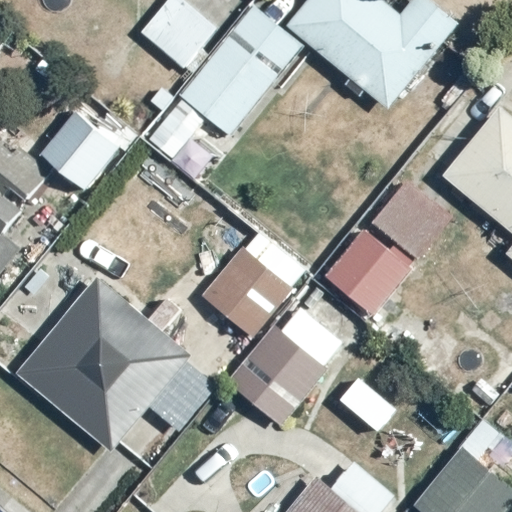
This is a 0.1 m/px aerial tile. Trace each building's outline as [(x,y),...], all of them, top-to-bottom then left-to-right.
[(218,29),(183,0),(163,0),(140,29),(186,67),(218,29)] [(384,0),(306,0),(285,26),(387,110),(459,24),(430,0),(413,0),(402,14),(384,0)] [(208,117),(232,137),(283,76),(307,46),(257,6),(233,35),(147,140),(173,161),(208,117)] [(511,115),(499,105),(441,176),(511,234),(511,244),(503,255),(511,261),(511,115)] [(123,148),(74,108),(39,151),(88,191),(123,148)] [(0,260),(9,250),(0,242),(0,224),(11,212),(0,203),(0,190),(7,182),(25,197),(46,171),(21,151),(16,157),(0,143),(0,260)] [(458,219),(407,176),(325,275),(376,318),(458,219)] [(309,271),(258,231),(205,298),(256,338),(309,271)] [(92,266),(63,240),(28,279),(58,305),(92,266)] [(98,275),(16,372),(111,451),(193,355),(98,275)] [(281,429),(329,372),(351,344),(304,305),(281,333),(273,327),(226,383),(281,429)] [(458,445),(480,462),(508,429),(486,411),(458,445)] [(511,489),(480,462),(458,445),(411,501),(424,511),(511,511),(511,489)] [(359,511),(316,476),(285,511),(359,511)]
